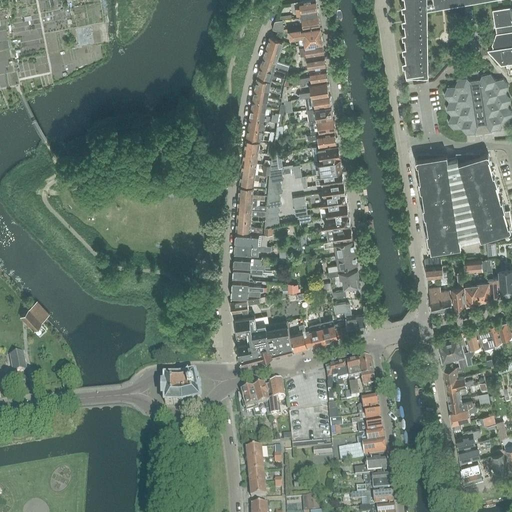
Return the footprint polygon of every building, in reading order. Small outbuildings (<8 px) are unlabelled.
[(301,8),(296,9),(297,18),(302,17),(319,14),(316,0),(305,0),(299,1),(301,8)] [(404,0),(405,0),(405,5),(403,5),(404,11),(406,19),(404,19),(404,25),(406,33),(404,33),(405,39),(406,47),(404,47),(405,53),(406,61),(404,62),(405,67),(406,76),(406,79),(429,76),(429,72),(428,72),(428,13),(428,9),(482,0),(404,0)] [(511,63),(511,6),(493,10),(495,27),(496,33),(492,44),(493,46),(492,47),(488,48),(488,49),(501,65),(511,63)] [(319,14),(302,17),(303,21),(304,27),(320,25),(319,14)] [(275,21),(273,28),(276,30),(282,32),(284,31),(283,20),(275,21)] [(291,38),(298,37),(299,46),(323,42),(320,27),(301,30),(301,28),(289,30),(291,38)] [(278,60),(282,45),(284,41),(270,36),(264,55),(278,60)] [(323,43),(305,46),(307,56),(324,53),(323,43)] [(282,61),(278,60),(264,55),(261,65),(274,69),(276,65),(288,69),(290,64),(282,61)] [(325,55),(307,58),(308,64),(309,69),(326,66),(325,55)] [(285,77),(273,73),(274,69),(261,65),(258,74),(271,79),(283,82),(285,77)] [(329,79),(327,68),(310,71),(311,76),(297,78),(297,84),(329,79)] [(446,108),(451,115),(449,122),(454,129),(462,128),(467,134),(475,133),(478,125),(486,124),(490,130),(499,129),(502,122),(510,120),(511,115),(511,111),(508,106),(511,99),(506,92),(509,85),(503,78),(496,79),(490,73),(482,74),(480,79),(470,80),(467,77),(458,78),(455,85),(447,87),(444,95),(449,101),(446,108)] [(255,88),(269,91),(281,93),(282,89),(274,87),(270,86),(271,81),(257,78),(255,88)] [(328,83),(328,81),(310,84),(311,91),(299,93),(300,98),(312,96),(329,93),(329,88),(330,87),(329,84),(328,83)] [(255,88),(253,98),(267,100),(279,102),(280,98),(268,95),(269,91),(255,88)] [(314,96),(306,97),(307,104),(307,106),(308,109),(314,108),(316,107),(331,104),(331,99),(331,98),(331,96),(330,95),(330,94),(314,96)] [(253,98),(252,107),(266,110),(267,105),(278,107),(279,102),(267,100),(253,98)] [(314,108),(308,109),(308,111),(308,113),(309,120),(310,120),(317,119),(333,116),(333,115),(334,114),(334,112),(332,110),(332,106),(316,108),(314,108)] [(252,107),(250,117),(264,120),(267,120),(268,115),(265,114),(266,110),(252,107)] [(250,117),(248,127),(262,129),(265,130),(266,124),(263,124),(264,120),(250,117)] [(317,119),(310,120),(312,133),(319,132),(335,129),(336,129),(335,118),(318,121),(317,119)] [(277,126),(276,139),(282,138),(284,125),(282,125),(277,126)] [(248,127),(246,136),(261,139),(263,139),(264,134),(262,133),(262,129),(248,127)] [(313,134),(307,135),(308,140),(314,139),(319,138),(320,145),(337,143),(337,142),(338,140),(338,137),(336,136),(335,131),(318,133),(313,134)] [(260,141),(246,139),(245,150),(259,152),(262,153),(263,149),(259,148),(260,141)] [(317,146),(313,147),(315,161),(339,157),(341,157),(339,145),(325,147),(325,145),(317,146)] [(257,163),(259,152),(245,150),(243,161),(257,163)] [(271,165),(271,167),(279,166),(277,152),(273,153),(272,160),(271,165)] [(480,155),(480,153),(456,153),(457,157),(448,159),(447,154),(442,155),(442,153),(417,153),(417,159),(416,159),(417,164),(418,164),(421,180),(419,180),(421,190),(422,190),(425,206),(423,206),(425,216),(426,216),(428,232),(427,233),(429,242),(430,242),(431,251),(461,246),(460,238),(480,234),(481,239),(511,229),(511,224),(510,209),(504,210),(504,209),(505,209),(502,199),(501,200),(496,184),(498,183),(495,174),(494,175),(489,158),(490,158),(489,154),(488,154),(487,153),(480,155)] [(341,158),(316,162),(318,173),(321,173),(342,170),(341,158)] [(243,161),(241,172),(256,174),(257,163),(243,161)] [(294,171),(293,165),(293,164),(282,166),(284,173),(294,171)] [(300,164),(293,165),(294,171),(295,177),(302,176),(300,164)] [(270,174),(269,182),(273,181),(281,180),(285,179),(284,173),(282,166),(279,166),(271,167),(270,174)] [(344,181),(342,170),(321,173),(322,184),(344,181)] [(260,174),(256,174),(241,172),(240,183),(266,186),(266,182),(259,181),(260,174)] [(269,182),(268,188),(282,186),(281,180),(273,181),(269,182)] [(346,190),(344,181),(322,184),(323,185),(324,192),(324,194),(346,190)] [(240,186),(239,197),(253,198),(257,199),(265,199),(265,195),(253,194),(254,187),(240,186)] [(268,188),(268,194),(271,194),(280,193),(283,192),(282,186),(268,188)] [(324,192),(321,193),(323,206),(326,205),(347,202),(347,199),(346,192),(346,190),(324,194),(324,192)] [(268,194),(267,201),(281,199),(280,193),(271,194),(268,194)] [(305,195),(293,197),(294,203),(306,201),(305,195)] [(239,197),(238,208),(252,209),(260,210),(260,209),(260,205),(257,205),(257,199),(253,198),(239,197)] [(267,201),(267,207),(277,205),(278,205),(282,205),(281,199),(267,201)] [(306,201),(294,203),(295,209),(307,207),(306,201)] [(347,202),(326,205),(327,216),(349,213),(347,202)] [(267,210),(266,213),(278,212),(279,211),(278,205),(277,205),(267,207),(267,210)] [(307,207),(295,209),(296,215),(299,215),(308,213),(307,207)] [(238,208),(237,219),(251,220),(252,214),(261,215),(266,215),(266,213),(267,210),(260,210),(252,209),(238,208)] [(266,215),(266,220),(279,218),(278,212),(266,213),(266,215)] [(308,213),(299,215),(300,221),(312,219),(311,213),(308,213)] [(327,216),(325,217),(326,229),(330,229),(334,228),(351,225),(349,213),(327,216)] [(266,220),(265,226),(273,225),(280,224),(279,218),(266,220)] [(237,219),(236,230),(251,231),(263,232),(263,227),(251,226),(251,220),(237,219)] [(330,229),(326,229),(328,241),(331,240),(336,239),(353,237),(351,225),(334,228),(330,229)] [(265,234),(253,233),(236,232),(235,243),(259,244),(267,245),(268,234),(265,234)] [(335,240),(324,242),(325,247),(335,246),(337,255),(356,252),(354,240),(335,243),(335,240)] [(488,255),(497,254),(496,242),(487,243),(488,255)] [(271,246),(267,245),(259,244),(235,243),(235,254),(259,255),(259,250),(271,251),(271,246)] [(338,265),(328,266),(329,271),(340,270),(339,267),(358,264),(356,252),(337,255),(338,265)] [(235,256),(234,267),(251,268),(264,269),(265,269),(266,264),(261,264),(262,258),(257,258),(252,257),(235,256)] [(428,258),(424,258),(428,279),(441,278),(450,277),(449,271),(443,272),(443,265),(442,265),(441,257),(432,258),(428,258)] [(465,271),(465,280),(465,284),(467,303),(490,297),(489,281),(477,282),(477,283),(470,283),(470,282),(471,282),(470,271),(487,269),(487,266),(486,259),(464,261),(465,271)] [(234,267),(233,278),(250,279),(250,273),(263,274),(264,269),(251,268),(234,267)] [(511,291),(511,268),(499,269),(501,294),(511,291)] [(340,270),(329,271),(330,276),(339,275),(340,279),(343,279),(344,287),(350,286),(351,289),(361,287),(358,269),(354,270),(343,272),(342,269),(340,270)] [(464,280),(465,280),(465,271),(457,272),(459,287),(451,288),(451,290),(452,307),(465,304),(464,286),(464,280)] [(488,278),(489,281),(490,297),(500,295),(499,277),(493,277),(493,271),(487,271),(487,278),(488,278)] [(233,279),(232,289),(249,290),(254,290),(261,291),(264,291),(264,287),(249,286),(250,280),(233,279)] [(452,308),(452,307),(451,290),(441,291),(441,287),(429,288),(433,313),(452,308)] [(232,289),(231,298),(241,299),(249,298),(249,295),(261,296),(261,291),(254,290),(249,290),(232,289)] [(325,289),(318,290),(319,299),(326,297),(325,289)] [(259,298),(231,301),(233,312),(249,310),(248,304),(260,302),(259,298)] [(348,303),(346,303),(346,302),(334,304),(336,313),(345,311),(349,335),(367,330),(365,314),(352,316),(351,305),(349,304),(348,303)] [(28,309),(20,316),(33,330),(41,323),(28,309)] [(250,316),(236,317),(238,330),(239,332),(237,334),(239,343),(238,343),(241,363),(264,357),(272,355),(295,349),(291,335),(287,321),(265,324),(258,325),(257,325),(256,315),(250,316)] [(265,324),(264,316),(257,317),(258,325),(265,324)] [(333,319),(321,322),(323,327),(326,340),(329,340),(338,337),(343,336),(348,334),(346,320),(340,322),(334,323),(333,319)] [(511,332),(508,320),(498,322),(502,339),(511,336),(511,332)] [(311,330),(306,331),(309,345),(315,344),(326,340),(323,327),(321,322),(317,323),(310,325),(311,329),(311,330)] [(498,323),(488,325),(493,344),(503,341),(502,339),(498,322),(498,323)] [(299,333),(291,335),(295,349),(297,348),(307,346),(309,345),(306,331),(304,324),(299,325),(301,330),(298,331),(299,333)] [(488,325),(479,327),(485,349),(494,347),(493,344),(488,325)] [(466,335),(464,336),(465,339),(467,338),(468,343),(466,343),(467,348),(469,348),(469,350),(469,351),(470,351),(471,357),(474,354),(475,350),(474,347),(481,345),(478,332),(477,328),(465,331),(466,335)] [(457,355),(460,366),(467,364),(464,352),(459,333),(438,338),(443,359),(457,355)] [(27,371),(24,353),(10,356),(14,373),(27,371)] [(371,356),(359,359),(361,376),(362,377),(363,385),(371,383),(375,383),(374,374),(371,356)] [(347,362),(346,362),(349,379),(349,380),(350,384),(349,384),(351,392),(351,398),(360,397),(358,383),(356,383),(355,379),(362,377),(361,376),(359,359),(347,362)] [(346,362),(336,365),(339,384),(339,387),(344,386),(343,380),(349,379),(346,362)] [(336,365),(327,367),(327,369),(329,383),(327,383),(328,390),(329,400),(334,400),(332,387),(331,387),(331,383),(332,383),(333,385),(339,384),(336,365)] [(463,365),(443,370),(445,381),(459,377),(457,370),(464,369),(463,365)] [(491,366),(482,369),(484,375),(493,373),(491,366)] [(323,372),(311,375),(313,391),(325,390),(323,372)] [(311,374),(285,380),(290,410),(315,407),(313,391),(311,375),(311,374)] [(200,388),(201,388),(201,387),(200,387),(198,381),(197,381),(196,376),(195,376),(195,375),(180,378),(165,378),(165,379),(165,385),(163,385),(163,392),(163,398),(165,398),(165,405),(183,405),(201,401),(201,400),(202,400),(200,394),(201,394),(200,388)] [(459,377),(445,381),(447,391),(468,386),(474,385),(473,379),(466,381),(465,377),(465,376),(459,377)] [(273,401),(270,401),(270,403),(271,409),(272,416),(281,415),(280,405),(278,405),(277,400),(285,399),(282,381),(280,381),(279,381),(276,381),(275,383),(270,384),(273,401)] [(255,388),(253,389),(258,406),(265,404),(266,410),(271,409),(270,403),(268,397),(269,397),(267,391),(266,391),(265,386),(260,387),(259,386),(255,387),(255,388)] [(468,386),(447,391),(449,401),(462,398),(462,394),(467,393),(467,388),(469,388),(468,387),(468,386)] [(253,389),(241,392),(244,400),(243,400),(243,401),(242,403),(244,408),(246,408),(247,412),(253,410),(255,418),(261,417),(258,407),(258,406),(253,389)] [(360,405),(358,407),(360,415),(365,414),(364,410),(379,408),(377,396),(362,399),(363,405),(360,405)] [(462,398),(449,401),(450,411),(474,406),(472,400),(469,401),(463,402),(462,398)] [(474,406),(450,411),(453,424),(471,420),(470,412),(477,411),(476,405),(474,406)] [(360,419),(352,420),(353,425),(358,424),(364,423),(363,421),(366,420),(366,421),(381,418),(379,408),(364,410),(365,414),(360,415),(360,419)] [(338,410),(330,410),(331,419),(339,419),(338,410)] [(494,414),(483,417),(485,424),(488,425),(496,423),(494,414)] [(336,419),(331,420),(331,428),(342,426),(341,419),(336,419)] [(364,423),(358,424),(359,434),(368,433),(383,431),(381,420),(366,422),(366,423),(364,423)] [(504,420),(496,422),(501,439),(503,438),(511,467),(511,466),(511,443),(510,444),(508,437),(504,420)] [(464,436),(456,437),(458,448),(476,443),(476,441),(477,441),(478,440),(477,437),(479,436),(480,436),(480,435),(481,435),(481,434),(481,433),(481,432),(481,431),(480,430),(479,430),(478,430),(477,430),(473,431),(472,430),(463,432),(464,436)] [(363,444),(339,448),(341,462),(365,459),(365,456),(386,453),(387,453),(383,431),(368,433),(359,434),(357,435),(357,439),(362,438),(363,444)] [(476,442),(477,444),(458,449),(461,462),(481,457),(478,447),(483,446),(484,447),(491,445),(489,438),(476,442)] [(246,449),(248,461),(263,459),(262,447),(246,449)] [(497,454),(492,456),(497,475),(509,472),(504,453),(503,448),(496,450),(497,454)] [(264,472),(263,459),(248,461),(249,473),(264,472)] [(367,467),(355,468),(355,475),(374,474),(374,472),(389,471),(387,459),(367,461),(367,467)] [(465,484),(475,481),(483,479),(477,460),(461,464),(465,484)] [(250,485),(265,484),(264,472),(249,473),(250,485)] [(366,486),(357,487),(358,493),(366,493),(374,492),(392,490),(390,474),(364,477),(364,482),(365,482),(366,486)] [(267,496),(265,484),(250,485),(251,498),(267,496)] [(358,493),(352,494),(352,500),(367,499),(368,506),(370,506),(394,503),(392,492),(374,494),(374,492),(366,493),(358,493)] [(319,495),(303,496),(304,511),(308,511),(312,511),(320,510),(319,495)]
